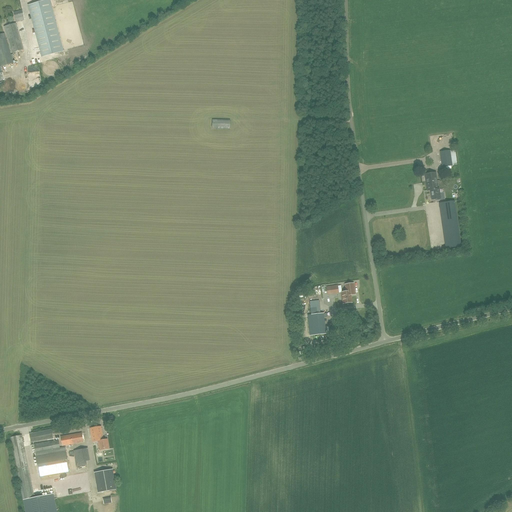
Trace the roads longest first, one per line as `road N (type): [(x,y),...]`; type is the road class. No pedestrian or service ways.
road 1 (unclassified): [(0,431),(197,392),(383,342)]
road 2 (unclassified): [(383,342),(351,129),(343,0)]
road 3 (unclassified): [(383,342),(511,309)]
